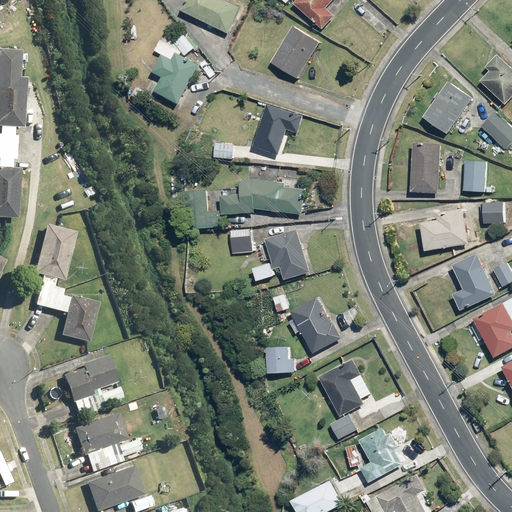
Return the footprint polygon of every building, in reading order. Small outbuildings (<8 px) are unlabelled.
[(219,0),(186,0),(180,13),(227,35),(240,10),(219,0)] [(297,0),(293,6),(322,31),(334,17),(325,10),(334,0),(297,0)] [(298,82),(318,45),(304,37),(292,29),(269,65),(282,73),(298,82)] [(182,35),(172,43),(184,57),(194,49),(182,35)] [(177,106),(198,67),(179,57),(180,54),(171,42),(165,38),(164,40),(162,39),(161,42),(160,41),(154,52),(161,56),(151,74),(161,80),(154,94),(177,106)] [(24,49),(1,48),(0,55),(0,124),(26,126),(29,77),(23,76),(24,49)] [(480,83),(504,107),(511,98),(511,70),(497,56),(485,69),(489,73),(480,83)] [(147,90),(138,83),(130,93),(139,100),(147,90)] [(433,129),(447,136),(471,100),(458,93),(447,84),(439,96),(438,95),(434,101),(435,101),(422,120),(423,120),(433,129)] [(302,119),(267,107),(252,148),(278,157),(287,132),(297,135),(302,119)] [(511,128),(495,113),(481,128),(504,150),(511,142),(511,128)] [(2,133),(0,132),(0,157),(0,158),(0,163),(0,165),(14,167),(14,158),(17,158),(19,135),(16,134),(17,127),(3,126),(2,133)] [(215,145),(214,159),(232,160),(233,146),(215,145)] [(440,147),(413,145),(410,194),(437,196),(440,147)] [(200,149),(189,149),(189,159),(200,160),(200,149)] [(486,164),(465,163),(463,193),(484,194),(486,164)] [(23,168),(0,165),(0,216),(20,217),(23,168)] [(302,171),(282,168),(281,176),(301,179),(302,171)] [(219,198),(221,217),(254,215),(254,211),(302,217),(304,192),(284,189),(284,185),(257,182),(239,182),(239,197),(219,198)] [(206,191),(185,193),(189,232),(198,231),(208,229),(221,229),(220,212),(208,213),(206,191)] [(482,204),(483,225),(503,225),(502,204),(482,204)] [(419,225),(424,253),(468,246),(462,211),(436,216),(437,222),(419,225)] [(91,342),(101,301),(74,294),(73,297),(63,294),(65,288),(55,286),(58,277),(66,279),(79,231),(49,223),(36,272),(45,274),(38,304),(69,312),(63,334),(91,342)] [(230,241),(232,255),(252,253),(251,239),(250,231),(230,233),(230,241)] [(309,274),(296,232),(264,241),(272,266),(270,266),(252,271),(256,284),(273,278),(271,272),(280,270),(283,282),(309,274)] [(0,278),(3,272),(2,272),(9,259),(0,254),(0,278)] [(495,297),(477,256),(452,268),(463,291),(452,296),(460,313),(495,297)] [(511,275),(506,264),(493,271),(503,288),(511,283),(511,275)] [(511,299),(473,321),(494,360),(511,349),(511,336),(510,333),(511,332),(511,299)] [(317,300),(290,314),(313,356),(341,340),(332,324),(331,325),(317,300)] [(276,350),(266,351),(267,376),(277,376),(294,375),(293,361),(288,362),(287,349),(276,350)] [(86,367),(65,374),(74,400),(75,400),(81,416),(107,407),(105,403),(125,396),(121,385),(102,392),(100,387),(120,380),(111,354),(85,363),(86,367)] [(352,361),(319,379),(340,418),(363,405),(351,382),(361,377),(352,361)] [(511,363),(501,369),(511,390),(511,363)] [(120,411),(75,427),(85,453),(88,453),(94,471),(125,459),(124,455),(143,448),(139,437),(120,444),(118,441),(129,437),(120,411)] [(330,426),(338,441),(357,431),(349,416),(330,426)] [(360,470),(369,485),(402,467),(394,452),(398,450),(390,435),(386,437),(382,430),(359,442),(371,464),(360,470)] [(356,446),(346,448),(351,469),(361,467),(356,446)] [(88,481),(98,509),(146,492),(136,464),(88,481)] [(417,477),(366,504),(370,511),(430,511),(421,495),(425,493),(417,477)] [(291,503),(296,511),(331,511),(342,506),(330,483),(291,503)] [(155,505),(151,493),(132,500),(136,511),(155,505)]
